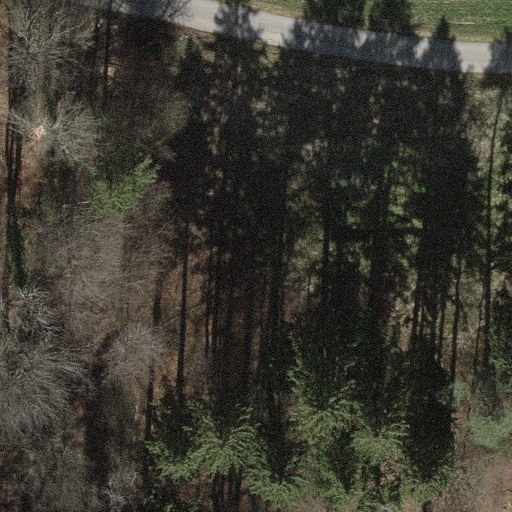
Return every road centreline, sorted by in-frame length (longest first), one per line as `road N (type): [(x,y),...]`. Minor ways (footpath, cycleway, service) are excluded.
road 1 (unclassified): [(164,0),(511,51)]
road 2 (track): [(156,0),(0,76)]
